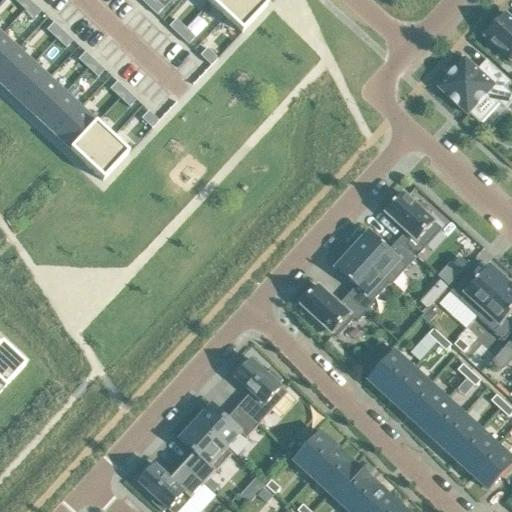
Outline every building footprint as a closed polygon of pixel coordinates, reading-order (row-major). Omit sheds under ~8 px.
[(27,0),(16,0),(15,2),(24,10),(31,3),(27,0)] [(153,0),(152,0),(146,7),(156,16),(163,9),(153,0)] [(211,0),(209,3),(225,18),(241,0),(211,0)] [(259,0),(241,0),(225,18),(241,34),(267,7),(259,0)] [(31,3),(24,10),(34,19),(41,12),(31,3)] [(490,34),(486,37),(511,60),(511,19),(507,15),(500,23),(497,21),(487,31),(490,34)] [(175,20),(169,28),(178,36),(185,29),(175,20)] [(53,24),(46,31),(56,40),(63,33),(53,24)] [(185,29),(178,36),(188,45),(194,38),(185,29)] [(63,33),(56,40),(65,49),(72,42),(63,33)] [(0,36),(0,68),(16,51),(0,36)] [(206,49),(200,56),(209,65),(216,58),(206,49)] [(16,51),(0,68),(0,86),(7,92),(32,66),(16,51)] [(85,53),(78,61),(87,69),(94,62),(85,53)] [(496,100),(505,90),(511,82),(487,60),(478,70),(466,60),(457,70),(459,72),(452,81),(449,78),(439,89),(469,116),(471,114),(481,123),(500,103),(496,100)] [(94,62),(87,69),(97,78),(104,71),(94,62)] [(32,66),(7,92),(22,107),(48,80),(32,66)] [(48,80),(22,107),(38,122),(64,95),(48,80)] [(117,83),(110,90),(119,99),(126,92),(117,83)] [(126,92),(119,99),(129,108),(136,101),(126,92)] [(64,95),(38,122),(54,137),(79,110),(64,95)] [(79,110),(54,137),(70,151),(95,125),(79,110)] [(148,112),(141,119),(151,128),(158,121),(148,112)] [(95,125),(70,151),(84,165),(86,167),(111,139),(95,125)] [(111,139),(86,167),(102,182),(128,155),(111,139)] [(443,230),(427,215),(429,212),(417,201),(414,204),(405,195),(402,199),(399,196),(388,209),(391,211),(387,215),(407,232),(398,241),(417,258),(443,230)] [(417,258),(398,241),(390,250),(371,233),(365,240),(362,237),(351,248),(390,284),(389,285),(391,287),(417,258)] [(390,284),(351,248),(340,260),(343,263),(337,270),(356,287),(348,296),(367,313),(375,304),(374,302),(389,285),(390,284)] [(452,264),(439,278),(449,288),(462,273),(452,264)] [(477,318),(509,283),(491,267),(477,283),(467,274),(450,293),(477,318)] [(439,278),(419,300),(429,309),(431,307),(449,288),(439,278)] [(511,315),(511,314),(511,286),(509,283),(477,318),(504,342),(511,333),(511,315)] [(367,313),(348,296),(340,305),(320,288),(317,291),(314,288),(303,301),(306,304),(303,307),(312,315),(309,318),(322,330),(325,327),(337,338),(355,320),(358,323),(367,313)] [(429,309),(423,316),(430,323),(438,314),(431,307),(429,309)] [(429,336),(438,344),(443,338),(434,330),(429,336)] [(452,346),(443,338),(438,344),(446,352),(452,346)] [(455,346),(464,354),(469,348),(460,340),(455,346)] [(0,342),(0,392),(25,366),(0,342)] [(381,342),(377,347),(386,355),(390,350),(381,342)] [(388,398),(414,370),(397,354),(370,382),(388,398)] [(252,394),(239,408),(259,426),(289,394),(279,385),(283,381),(272,371),(268,375),(253,361),(236,380),(252,394)] [(458,371),(467,379),(472,373),(463,365),(458,371)] [(405,413),(431,385),(414,370),(388,398),(405,413)] [(481,382),(472,373),(467,379),(476,388),(481,382)] [(448,400),(431,385),(405,413),(422,429),(448,400)] [(492,402),(500,410),(506,404),(497,396),(492,402)] [(438,444),(464,416),(448,400),(422,429),(438,444)] [(511,415),(511,409),(506,404),(500,410),(509,418),(511,415)] [(247,439),(259,426),(239,408),(228,420),(213,405),(197,423),(228,451),(228,450),(243,435),(247,439)] [(481,431),(464,416),(438,444),(455,460),(481,431)] [(233,455),(228,450),(228,451),(197,423),(195,424),(193,422),(185,431),(187,433),(181,441),(196,455),(185,467),(205,485),(233,455)] [(498,447),(481,431),(455,460),(472,475),(498,447)] [(313,479),(340,450),(322,434),(296,463),(313,479)] [(511,466),(511,459),(498,447),(472,475),(489,491),(511,466)] [(330,494),(356,466),(340,450),(313,479),(330,494)] [(170,511),(180,511),(205,485),(185,467),(173,481),(157,466),(153,471),(150,469),(142,477),(145,480),(140,485),(156,499),(152,503),(162,511),(164,511),(167,509),(170,511)] [(347,510),(373,481),(357,466),(356,466),(330,494),(347,510)] [(211,479),(206,485),(215,492),(220,487),(211,479)] [(272,481),(266,487),(276,495),(281,489),(272,481)] [(349,511),(375,511),(390,497),(373,481),(347,510),(349,511)] [(273,498),(264,490),(259,496),(268,504),(273,498)] [(216,496),(202,511),(214,511),(223,502),(216,496)] [(406,511),(390,497),(375,511),(406,511)]
